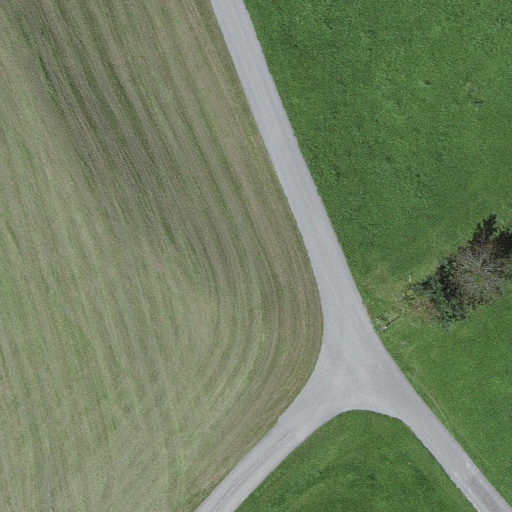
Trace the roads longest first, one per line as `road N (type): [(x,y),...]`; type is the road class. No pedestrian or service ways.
road 1 (track): [(214,511),(355,364),(343,314),(221,0)]
road 2 (track): [(355,364),(487,511)]
